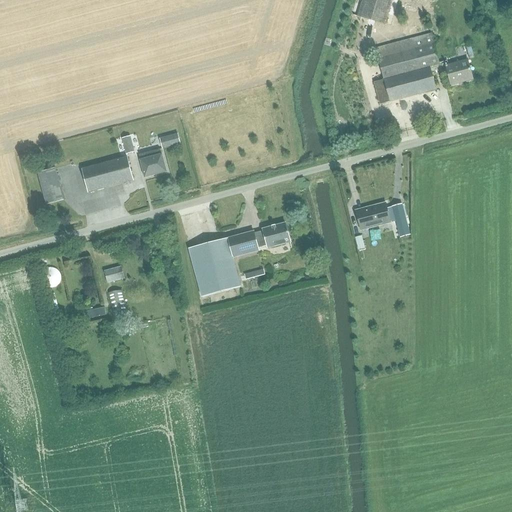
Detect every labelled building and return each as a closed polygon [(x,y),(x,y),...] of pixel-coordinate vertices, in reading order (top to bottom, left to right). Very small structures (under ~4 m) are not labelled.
[(392,0),(362,0),(358,16),(385,24),(392,0)] [(436,89),(430,67),(428,68),(420,40),(432,36),(431,33),(375,48),(384,80),(374,82),(380,104),(436,89)] [(440,64),(432,36),(420,40),(428,68),(430,67),(440,64)] [(468,60),(446,66),(451,85),(473,79),(468,60)] [(476,88),(471,93),(480,101),(484,96),(476,88)] [(160,139),(163,148),(180,143),(178,134),(160,139)] [(120,139),(125,155),(135,153),(130,136),(120,139)] [(140,160),(145,178),(167,172),(162,154),(160,149),(139,155),(141,160),(140,160)] [(127,157),(83,169),(89,193),(133,181),(127,157)] [(78,159),(72,160),(75,179),(81,178),(78,159)] [(65,199),(56,169),(56,168),(38,173),(47,205),(65,199)] [(361,231),(391,223),(386,203),(377,205),(377,206),(374,207),(374,206),(356,211),(361,231)] [(402,204),(392,207),(400,238),(410,235),(402,204)] [(285,223),(263,229),(263,231),(254,233),(254,232),(189,249),(202,297),(241,287),(233,258),(290,242),(285,223)] [(362,236),(355,238),(359,250),(365,248),(362,236)] [(107,283),(125,278),(122,267),(104,271),(107,283)] [(246,280),(265,275),(264,269),(245,275),(246,280)] [(27,274),(20,276),(25,290),(32,288),(27,274)] [(108,293),(113,314),(127,311),(123,290),(108,293)] [(105,307),(86,312),(88,319),(107,315),(105,307)]
